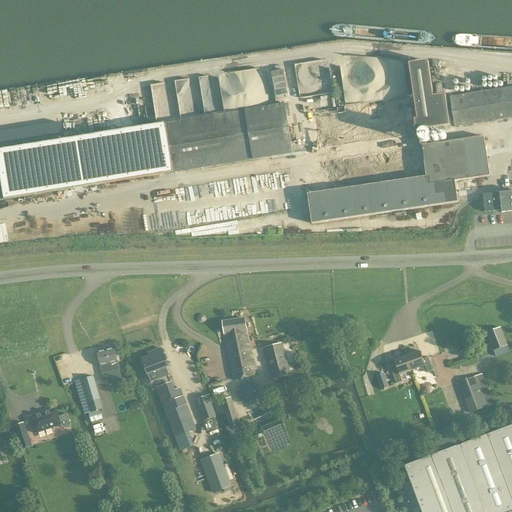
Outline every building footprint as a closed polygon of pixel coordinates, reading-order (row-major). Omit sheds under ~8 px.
[(415,120),(416,131),(450,126),(446,96),(434,98),(429,62),(410,65),(418,119),(415,120)] [(260,67),(243,70),(249,105),(266,102),(260,67)] [(511,87),(450,97),(455,127),(511,117),(511,87)] [(0,150),(0,175),(4,200),(173,173),(253,160),(293,153),(285,104),(245,110),(165,124),(95,135),(0,150)] [(409,134),(404,105),(315,119),(320,148),(409,134)] [(490,176),(484,136),(421,146),(421,147),(350,157),(330,160),(334,183),(345,181),(346,189),(307,195),(312,223),(458,202),(455,181),(490,176)] [(502,212),(511,211),(511,191),(483,195),(485,212),(502,210),(502,212)] [(246,333),(247,333),(244,319),(223,322),(225,339),(234,379),(257,374),(246,333)] [(493,351),(507,345),(500,328),(486,333),(493,351)] [(273,379),(291,374),(282,344),(265,348),(267,355),(273,379)] [(114,348),(97,352),(102,373),(119,369),(114,348)] [(153,355),(141,359),(147,374),(156,371),(159,378),(169,374),(166,367),(168,366),(166,362),(167,361),(168,360),(166,355),(164,355),(161,349),(152,352),(153,355)] [(407,356),(412,370),(425,365),(427,373),(433,371),(428,358),(423,360),(420,351),(407,356)] [(399,374),(412,370),(407,356),(394,360),(397,369),(392,371),(396,384),(402,382),(399,374)] [(383,373),(376,376),(381,390),(388,387),(383,373)] [(470,413),(480,409),(493,405),(482,374),(459,383),(470,413)] [(93,376),(82,380),(91,412),(100,409),(102,408),(99,399),(93,376)] [(307,376),(299,378),(302,390),(310,388),(307,376)] [(241,386),(238,396),(245,404),(255,401),(258,391),(251,383),(241,386)] [(162,386),(156,388),(175,437),(188,432),(195,429),(179,388),(175,390),(165,394),(162,386)] [(204,421),(215,416),(207,396),(196,400),(204,421)] [(130,404),(132,411),(142,408),(140,401),(130,404)] [(230,428),(239,425),(231,401),(223,403),(230,428)] [(56,408),(30,417),(36,434),(61,425),(62,428),(70,425),(67,414),(59,417),(56,408)] [(91,412),(88,413),(91,422),(91,423),(103,419),(100,410),(91,412)] [(440,418),(442,423),(450,420),(449,415),(440,418)] [(23,423),(14,426),(22,449),(31,446),(23,423)] [(511,425),(405,466),(422,511),(509,511),(511,511),(511,425)] [(214,492),(231,486),(219,455),(203,461),(214,492)]
